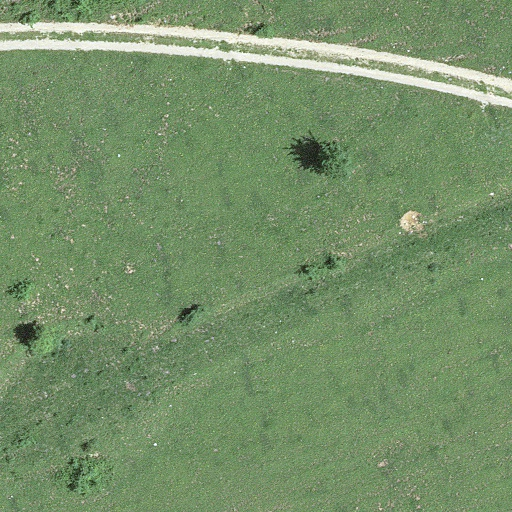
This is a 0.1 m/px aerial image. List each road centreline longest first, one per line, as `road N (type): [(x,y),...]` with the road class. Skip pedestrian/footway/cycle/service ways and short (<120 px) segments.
road 1 (track): [(0,414),(511,202)]
road 2 (track): [(0,26),(511,82)]
